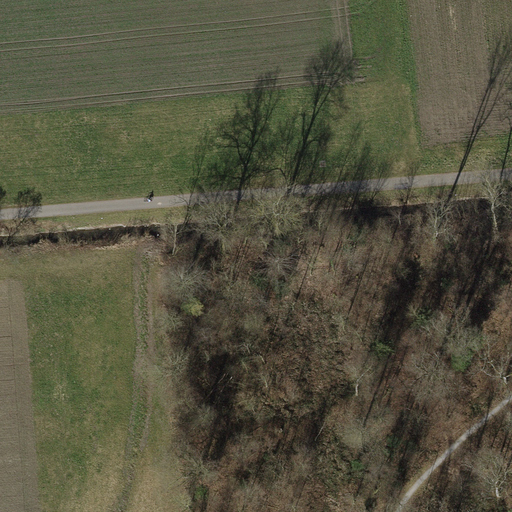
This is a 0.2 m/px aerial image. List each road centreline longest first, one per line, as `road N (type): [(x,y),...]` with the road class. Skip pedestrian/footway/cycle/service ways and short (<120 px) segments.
road 1 (track): [(511,174),(0,213)]
road 2 (track): [(511,396),(465,434),(398,511)]
